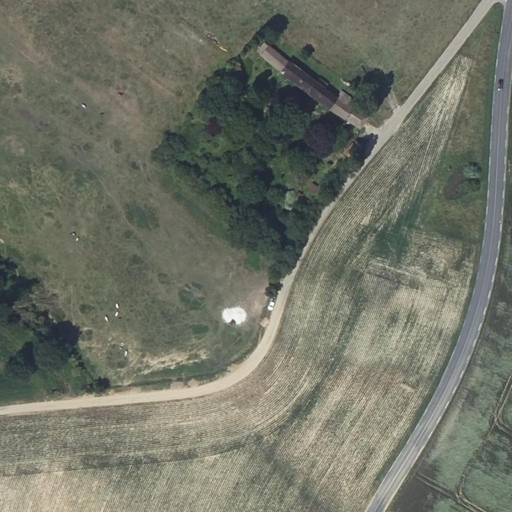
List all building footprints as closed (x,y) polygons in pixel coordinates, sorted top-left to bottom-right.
[(273,35),(266,45),(353,105),(360,93),(326,68),(325,70),(273,35)] [(237,68),(221,91),(232,99),(247,75),(237,68)] [(304,87),(295,100),(307,107),(316,94),(304,87)] [(367,95),(357,109),(368,117),(378,103),(367,95)] [(364,129),(348,149),(355,154),(370,135),(364,129)] [(271,158),(244,176),(252,186),(279,169),(271,158)]
